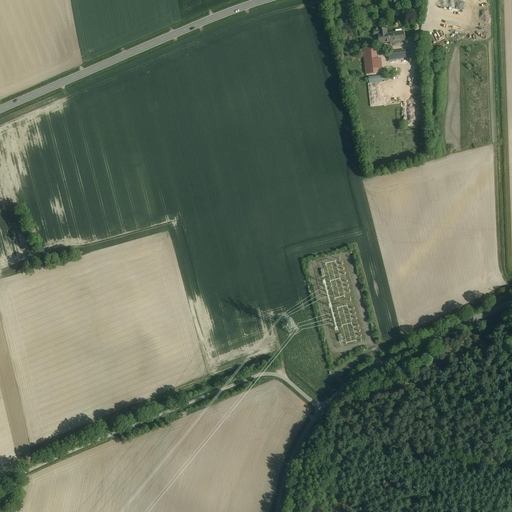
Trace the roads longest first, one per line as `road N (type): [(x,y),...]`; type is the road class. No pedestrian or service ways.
road 1 (unclassified): [(320,408),(281,376),(262,374),(0,479)]
road 2 (primary): [(0,109),(260,0)]
road 3 (unclassified): [(320,408),(368,369),(511,301)]
